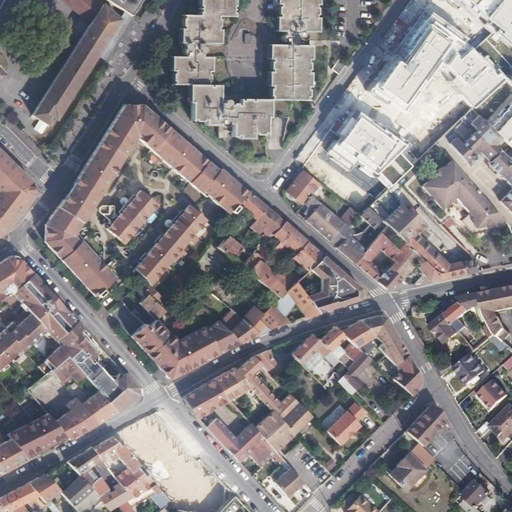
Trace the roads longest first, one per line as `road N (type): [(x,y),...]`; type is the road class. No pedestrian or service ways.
road 1 (residential): [(386,300),(245,350),(162,396)]
road 2 (residential): [(405,0),(263,194)]
road 3 (residential): [(18,238),(162,396)]
road 4 (residential): [(162,396),(0,488)]
road 5 (residential): [(263,194),(124,82)]
road 6 (residential): [(313,511),(438,390)]
road 7 (residential): [(386,300),(263,194)]
road 8 (residential): [(162,396),(266,511)]
road 9 (residential): [(511,275),(386,300)]
road 10 (secondary): [(60,187),(124,82)]
road 11 (residential): [(438,390),(470,444),(511,486)]
